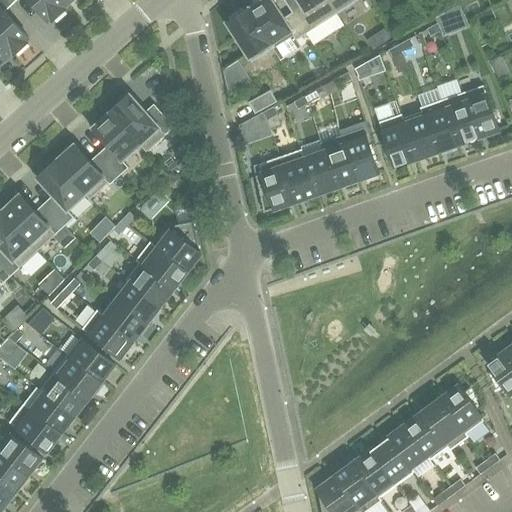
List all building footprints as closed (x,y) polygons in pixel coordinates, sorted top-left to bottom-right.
[(63,6),(66,4),(61,0),(29,0),(47,21),(50,18),(52,21),(66,9),(63,6)] [(295,39),(306,32),(293,12),(283,18),(271,0),(253,0),(252,1),(255,5),(249,9),(248,8),(247,8),(272,47),(293,34),(295,39)] [(293,12),(306,32),(336,13),(327,0),(298,0),(302,6),(293,12)] [(327,0),(336,13),(356,0),(327,0)] [(0,6),(0,42),(10,54),(12,52),(14,54),(28,42),(26,39),(28,37),(0,6)] [(251,61),(272,47),(247,8),(244,11),(242,7),(229,16),(230,19),(226,22),(251,61)] [(438,23),(441,30),(452,25),(448,17),(438,23)] [(441,30),(438,23),(427,29),(431,36),(441,30)] [(389,37),(384,29),(377,34),(382,42),(389,37)] [(399,44),(403,51),(414,46),(410,39),(399,44)] [(0,62),(10,54),(0,42),(0,62)] [(403,51),(399,44),(388,50),(392,57),(403,51)] [(365,63),(355,69),(358,76),(369,70),(365,63)] [(348,72),(338,78),(341,85),(352,79),(348,72)] [(462,93),(477,137),(499,129),(483,85),(462,93)] [(315,90),(305,96),(309,103),(319,97),(315,90)] [(277,103),(272,92),(251,104),(256,115),(277,103)] [(477,137),(462,93),(441,100),(457,144),(468,140),(471,142),(474,141),(475,138),(477,137)] [(111,111),(147,151),(165,135),(165,134),(174,126),(158,108),(149,116),(129,94),(111,111)] [(309,103),(305,96),(294,102),(298,109),(309,103)] [(421,107),(437,151),(457,144),(441,100),(421,107)] [(274,106),(263,112),(267,119),(278,113),(274,106)] [(437,151),(421,107),(420,107),(421,111),(403,117),(402,113),(401,114),(416,158),(437,151)] [(103,157),(119,176),(129,167),(122,160),(140,145),(146,152),(147,151),(111,111),(110,111),(110,112),(92,128),(108,145),(112,149),(103,157)] [(267,119),(263,112),(253,118),(257,125),(267,119)] [(416,158),(401,114),(379,122),(385,138),(381,140),(387,158),(391,157),(395,166),(416,158)] [(365,121),(340,130),(341,135),(357,179),(379,172),(375,162),(379,161),(373,142),(365,121)] [(341,135),(321,142),(337,186),(357,179),(341,135)] [(302,149),(301,149),(316,194),(337,186),(321,142),(320,142),(323,152),(305,158),(302,149)] [(56,160),(55,161),(90,199),(108,183),(110,184),(119,176),(103,157),(93,165),(74,144),(56,160)] [(301,149),(280,156),(296,201),(316,194),(301,149)] [(296,201),(280,156),(259,164),(262,173),(256,176),(264,212),(296,201)] [(57,199),(48,207),(65,225),(74,217),(67,210),(85,194),(89,200),(90,199),(55,161),(37,177),(57,199)] [(159,188),(139,209),(150,221),(171,200),(159,188)] [(65,225),(48,207),(39,215),(19,194),(2,211),(2,210),(1,211),(38,251),(56,234),(65,225)] [(0,246),(3,249),(0,251),(0,264),(11,276),(38,251),(1,211),(0,211),(0,246)] [(121,220),(127,226),(135,217),(130,212),(121,220)] [(127,226),(121,220),(113,229),(119,235),(127,226)] [(150,241),(150,242),(186,271),(201,253),(194,221),(176,225),(158,247),(150,241)] [(150,242),(136,259),(173,288),(186,271),(150,242)] [(96,255),(102,261),(110,252),(104,247),(96,255)] [(102,261),(96,255),(88,264),(94,270),(102,261)] [(173,288),(136,259),(135,260),(138,263),(126,279),(160,305),(173,288)] [(0,264),(0,282),(2,285),(11,276),(0,264)] [(74,278),(66,287),(72,292),(80,284),(74,278)] [(147,322),(160,305),(126,279),(125,280),(130,283),(117,299),(147,322)] [(58,295),(50,303),(56,309),(64,301),(72,292),(66,287),(58,295)] [(97,309),(96,310),(133,339),(147,322),(117,299),(105,316),(97,309)] [(119,357),(133,339),(96,310),(82,328),(119,357)] [(38,316),(29,325),(35,331),(43,322),(38,316)] [(9,337),(15,343),(24,334),(18,329),(9,337)] [(19,345),(15,343),(9,337),(0,347),(0,352),(8,359),(19,345)] [(80,337),(66,355),(100,382),(107,372),(111,372),(113,370),(112,366),(114,364),(80,337)] [(511,359),(506,351),(487,364),(493,372),(489,374),(498,391),(504,387),(511,397),(511,359)] [(66,355),(53,372),(87,399),(100,382),(66,355)] [(53,372),(40,389),(74,416),(87,399),(53,372)] [(459,385),(440,399),(468,437),(469,436),(474,443),(490,432),(482,422),(484,420),(475,408),(479,406),(470,388),(464,393),(459,385)] [(37,387),(23,404),(60,433),(74,416),(40,389),(37,387)] [(451,450),(468,437),(440,399),(423,412),(451,450)] [(60,433),(23,404),(9,422),(46,451),(60,433)] [(451,450),(423,412),(405,425),(431,459),(448,447),(450,450),(451,450)] [(430,460),(431,459),(405,425),(388,437),(414,472),(414,471),(411,467),(427,455),(430,460)] [(0,449),(0,453),(27,475),(41,457),(12,434),(0,449)] [(388,437),(371,450),(396,485),(414,472),(388,437)] [(380,497),(396,485),(371,450),(353,463),(381,501),(382,500),(380,497)] [(0,481),(14,492),(27,475),(0,453),(0,481)] [(485,460),(490,467),(500,460),(495,453),(485,460)] [(490,467),(485,460),(476,467),(481,474),(490,467)] [(353,463),(336,476),(362,511),(365,511),(381,501),(353,463)] [(362,511),(336,476),(326,483),(323,481),(320,484),(320,487),(317,489),(322,511),(362,511)] [(451,486),(455,492),(465,485),(460,479),(451,486)] [(0,481),(0,508),(1,509),(14,492),(0,481)] [(455,492),(451,486),(441,493),(446,500),(455,492)]
